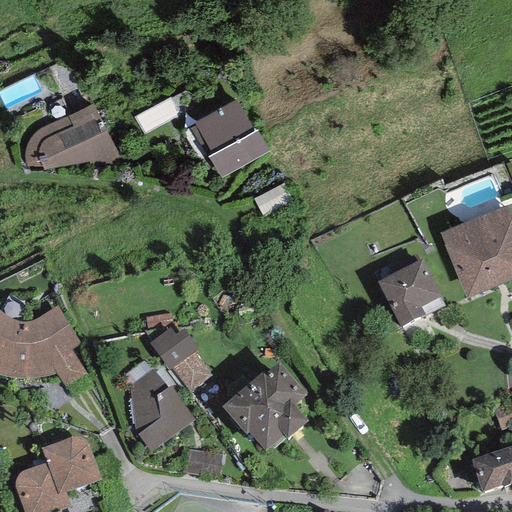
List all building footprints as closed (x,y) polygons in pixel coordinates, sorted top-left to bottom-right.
[(236,100),(194,123),(196,126),(212,154),(208,156),(221,179),(269,152),(257,130),(254,132),(236,100)] [(122,165),(93,104),(47,126),(40,129),(34,133),(30,138),(26,144),(24,151),(24,157),(24,162),(28,171),(43,171),(89,162),(89,165),(122,165)] [(212,154),(196,126),(190,129),(208,156),(212,154)] [(291,184),(260,194),(266,214),(297,204),(291,184)] [(511,218),(507,205),(440,232),(466,298),(511,279),(511,218)] [(423,259),(378,281),(401,328),(443,305),(439,298),(441,297),(423,259)] [(4,315),(0,312),(0,374),(6,377),(16,378),(25,378),(31,377),(38,377),(43,376),(50,375),(56,374),(67,391),(89,378),(72,350),(81,344),(58,306),(39,318),(34,321),(27,322),(23,322),(17,321),(13,319),(9,318),(4,315)] [(171,328),(148,346),(169,373),(172,370),(189,393),(211,376),(194,354),(198,351),(182,331),(176,335),(171,328)] [(261,372),(221,407),(246,435),(249,432),(265,450),(283,434),(287,440),(309,421),(294,404),(306,394),(279,362),(264,375),(261,372)] [(152,369),(129,387),(135,431),(150,453),(195,420),(171,386),(168,388),(152,369)] [(72,437),(41,448),(46,463),(58,494),(66,491),(102,480),(88,443),(85,440),(81,438),(77,437),(72,437)] [(511,445),(500,450),(511,483),(511,482),(511,445)] [(223,455),(186,450),(183,474),(220,478),(223,455)] [(482,493),(511,483),(500,450),(471,460),(482,493)] [(54,511),(71,506),(66,491),(58,494),(46,463),(23,471),(21,472),(18,474),(16,477),(15,480),(14,484),(15,487),(23,511),(54,511)]
